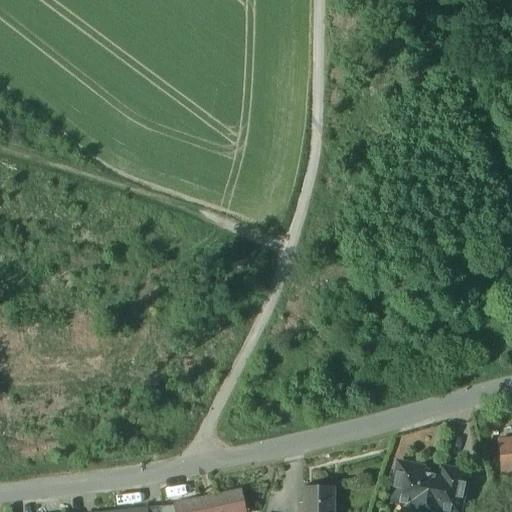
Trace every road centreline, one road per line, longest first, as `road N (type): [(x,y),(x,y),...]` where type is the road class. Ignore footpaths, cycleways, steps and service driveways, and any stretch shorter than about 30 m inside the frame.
road 1 (tertiary): [(511,384),(192,471),(0,495)]
road 2 (track): [(317,0),(312,147),(277,285),(192,471)]
road 3 (track): [(288,239),(0,150)]
